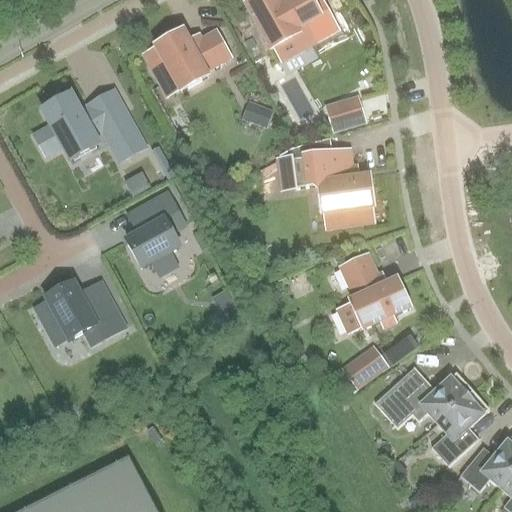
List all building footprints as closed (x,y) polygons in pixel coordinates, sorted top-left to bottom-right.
[(296,32),(309,25),(321,18),(310,0),(295,0),(282,7),(278,0),(255,0),(255,3),(247,7),(272,52),(276,50),(283,63),(303,52),(296,39),(299,37),(296,32)] [(184,34),(157,49),(164,62),(151,69),(162,88),(175,81),(182,94),(209,79),(206,74),(231,60),(217,35),(192,49),(184,34)] [(245,44),(250,51),(257,47),(253,39),(245,44)] [(44,134),(36,139),(37,140),(41,139),(49,154),(46,156),(47,158),(55,153),(55,152),(64,147),(73,164),(74,163),(74,162),(97,149),(98,150),(99,149),(93,138),(104,132),(122,164),(123,163),(143,151),(144,152),(145,152),(124,114),(113,95),(111,96),(92,107),(91,108),(92,111),(81,117),(71,99),(69,99),(70,100),(47,113),(46,112),(45,113),(54,130),(44,135),(44,134)] [(336,135),(365,126),(357,102),(328,110),(336,135)] [(273,114),(249,104),(244,119),(268,128),(273,114)] [(296,189),(319,186),(323,217),(338,215),(340,229),(362,226),(360,212),(374,210),(370,180),(353,182),(350,154),(321,158),(292,162),(296,189)] [(128,243),(143,271),(180,250),(169,230),(181,223),(184,228),(185,228),(168,197),(147,209),(157,227),(128,243)] [(352,306),(339,312),(351,338),(364,332),(410,311),(398,283),(382,290),(368,259),(342,271),(357,302),(351,304),(352,305),(352,306)] [(47,301),(49,304),(36,312),(52,340),(65,333),(70,343),(84,336),(91,349),(125,330),(111,304),(91,316),(75,286),(47,301)] [(213,300),(231,333),(245,325),(227,292),(213,300)] [(358,393),(390,370),(374,349),(343,372),(358,393)] [(438,427),(473,394),(457,376),(436,395),(415,371),(414,371),(414,372),(375,407),(398,431),(413,418),(419,425),(428,416),(438,427)] [(469,431),(490,413),(473,394),(438,427),(447,437),(432,451),(449,469),(479,443),(479,442),(469,431)] [(501,492),(511,478),(511,439),(495,460),(484,451),(461,479),(480,495),(490,483),(501,492)] [(155,511),(130,460),(26,511),(155,511)] [(399,468),(390,476),(398,484),(407,476),(399,468)] [(511,511),(511,478),(501,492),(511,500),(504,510),(506,511),(511,511)] [(409,504),(416,511),(420,511),(429,504),(419,494),(409,504)]
